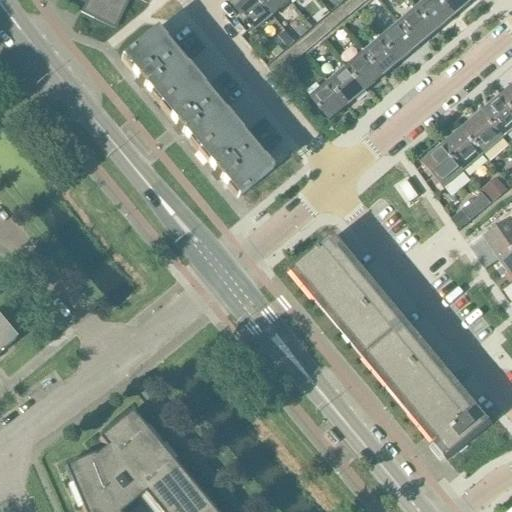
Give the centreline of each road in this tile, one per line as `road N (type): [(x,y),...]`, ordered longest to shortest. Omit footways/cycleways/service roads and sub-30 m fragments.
road 1 (tertiary): [(224,278),(0,4)]
road 2 (tertiary): [(418,511),(224,278)]
road 3 (residential): [(511,386),(336,183)]
road 4 (residential): [(336,183),(182,0)]
road 5 (residential): [(336,183),(511,36)]
road 6 (residential): [(115,364),(0,226)]
road 7 (residential): [(224,278),(336,183)]
road 8 (residential): [(0,455),(115,364)]
